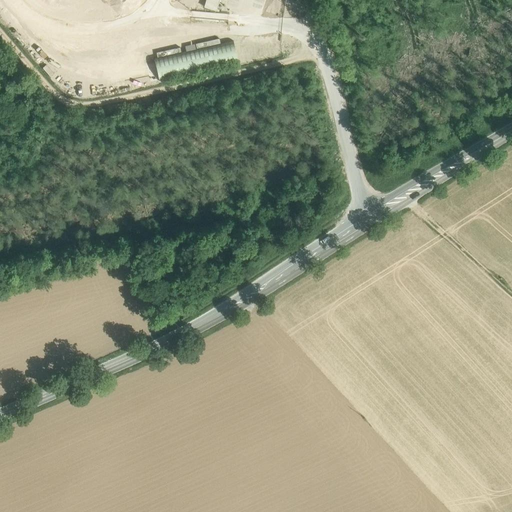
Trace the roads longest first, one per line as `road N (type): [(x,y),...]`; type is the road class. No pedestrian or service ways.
road 1 (secondary): [(0,415),(165,342),(372,219)]
road 2 (track): [(0,32),(48,87),(77,104),(324,54)]
road 3 (unclassified): [(372,219),(310,0)]
road 4 (secondary): [(372,219),(511,129)]
road 5 (track): [(511,291),(408,195)]
